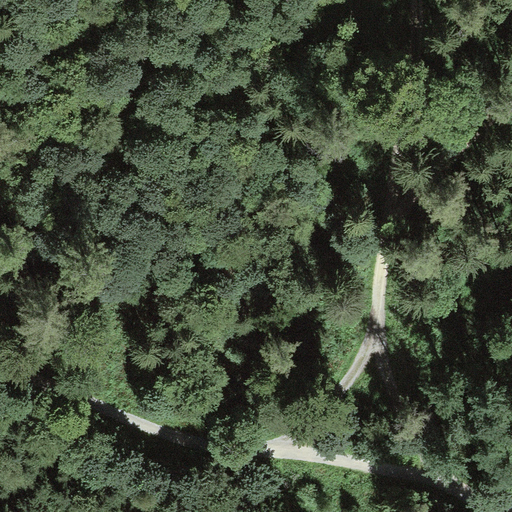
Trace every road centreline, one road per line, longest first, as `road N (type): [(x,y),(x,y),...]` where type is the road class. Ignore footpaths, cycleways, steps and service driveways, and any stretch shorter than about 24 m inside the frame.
road 1 (track): [(416,0),(418,37),(377,327),(336,401),(297,434),(259,447)]
road 2 (track): [(0,368),(198,443),(338,456),(450,483)]
road 3 (track): [(377,327),(404,419),(450,483)]
road 4 (track): [(511,94),(391,212)]
